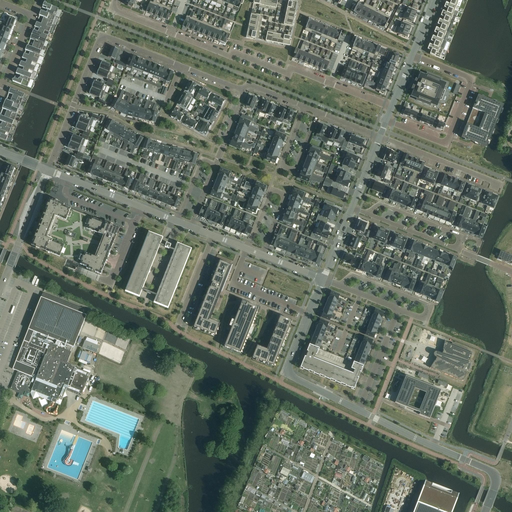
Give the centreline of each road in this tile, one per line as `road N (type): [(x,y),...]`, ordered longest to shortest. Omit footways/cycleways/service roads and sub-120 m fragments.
road 1 (residential): [(391,107),(291,69),(227,56),(110,10),(114,0)]
road 2 (residential): [(47,170),(102,35),(181,66)]
road 3 (residential): [(386,120),(446,143),(472,78),(411,56)]
road 4 (residential): [(247,249),(270,189),(285,195),(261,255)]
road 5 (residential): [(339,285),(352,274),(429,305),(424,319),(398,309)]
road 6 (residential): [(318,112),(295,171),(280,165),(303,107)]
road 7 (residential): [(357,410),(290,376),(309,314)]
road 8 (residential): [(379,136),(499,184)]
road 9 (residential): [(411,56),(298,11)]
